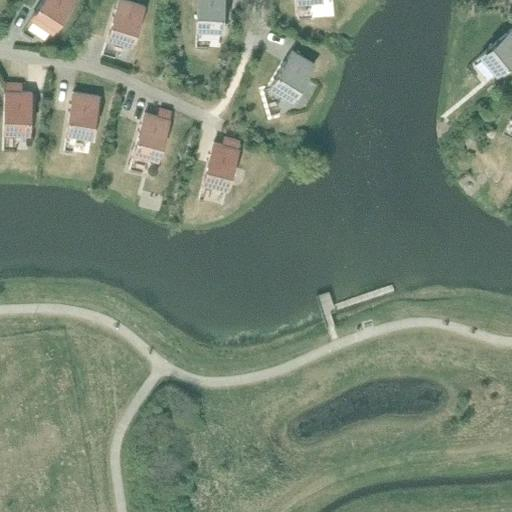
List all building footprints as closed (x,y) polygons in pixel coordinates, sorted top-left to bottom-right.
[(41,0),(29,20),(52,35),(75,0),(41,0)] [(128,0),(117,0),(105,40),(132,49),(145,5),(128,0)] [(196,0),(195,32),(223,34),(224,0),(196,0)] [(511,27),(478,56),(495,78),(511,63),(511,27)] [(291,50),(268,89),(292,103),(315,64),(291,50)] [(6,84),(6,92),(21,92),(21,84),(6,84)] [(71,91),(65,136),(92,140),(99,95),(71,91)] [(5,92),(3,135),(29,136),(31,92),(21,92),(6,92),(5,92)] [(159,109),(157,117),(169,120),(171,112),(159,109)] [(144,113),(133,155),(158,161),(169,120),(157,117),(144,113)] [(223,137),(221,145),(237,149),(239,141),(223,137)] [(213,143),(202,185),(227,191),(238,149),(237,149),(221,145),(213,143)]
